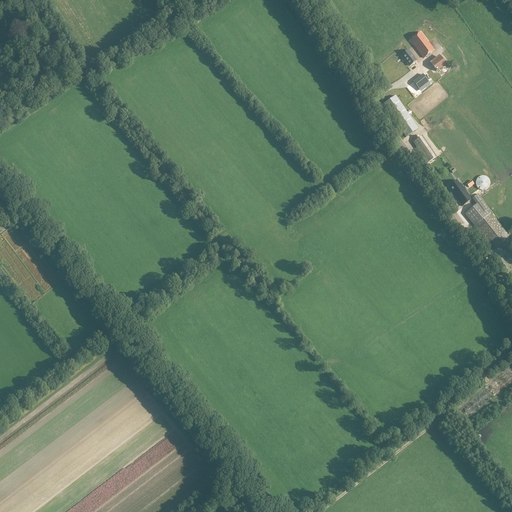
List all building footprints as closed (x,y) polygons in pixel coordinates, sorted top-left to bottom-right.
[(434,51),(420,33),(410,41),(424,59),(434,51)] [(447,59),(444,55),(446,52),(445,50),(439,54),(444,61),(447,59)] [(409,52),(403,57),(410,67),(417,62),(409,52)] [(441,58),(431,65),(436,71),(446,64),(441,58)] [(419,90),(428,83),(422,75),(413,83),(419,90)] [(396,95),(383,104),(406,137),(419,129),(396,95)] [(421,137),(413,142),(427,163),(436,158),(421,137)] [(476,183),(476,184),(476,185),(476,186),(476,187),(477,187),(477,188),(478,189),(479,190),(480,190),(481,190),(481,191),(482,191),(483,191),(484,191),(485,190),(486,190),(487,190),(488,189),(489,188),(489,187),(490,186),(490,185),(490,184),(490,183),(490,182),(490,181),(489,180),(489,179),(488,178),(487,178),(486,177),(485,177),(484,176),(483,176),(482,176),(481,177),(480,177),(479,177),(478,178),(477,179),(477,180),(476,180),(476,181),(476,182),(476,183)] [(460,184),(457,180),(449,186),(453,192),(452,193),(462,206),(472,199),(460,183),(460,184)] [(477,204),(464,214),(494,251),(510,237),(491,213),(492,212),(478,194),(473,199),(477,204)] [(511,371),(499,379),(504,388),(511,383),(511,371)]
